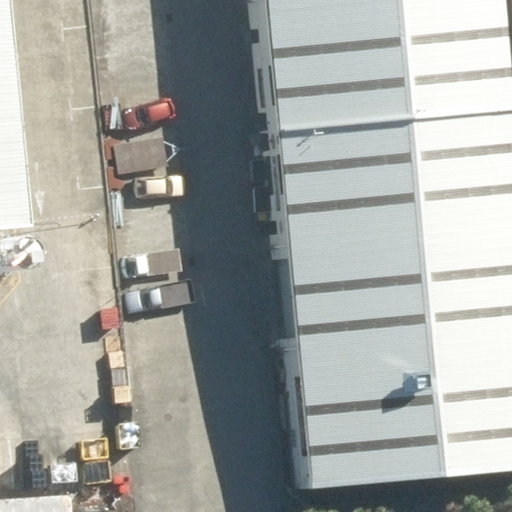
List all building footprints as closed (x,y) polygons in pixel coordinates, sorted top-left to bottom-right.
[(99,38),(159,33),(156,0),(87,0),(88,4),(96,4),(99,38)] [(261,0),(307,489),(511,469),(511,73),(505,0),(261,0)] [(0,237),(19,235),(0,38),(0,237)] [(160,46),(100,52),(104,96),(164,91),(160,46)] [(148,109),(105,114),(109,157),(153,153),(148,109)] [(133,379),(134,427),(193,425),(192,377),(133,379)] [(206,511),(203,433),(133,436),(136,511),(206,511)] [(72,511),(72,501),(0,504),(0,511),(72,511)]
